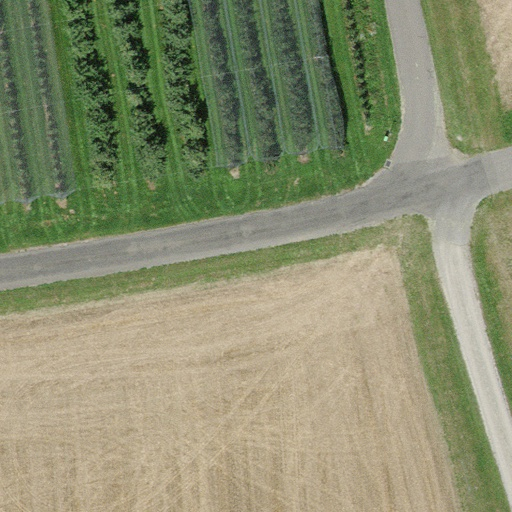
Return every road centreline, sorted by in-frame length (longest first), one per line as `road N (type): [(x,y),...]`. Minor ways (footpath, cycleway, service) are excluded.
road 1 (unclassified): [(0,275),(442,195),(511,172)]
road 2 (track): [(511,451),(442,195),(406,0)]
